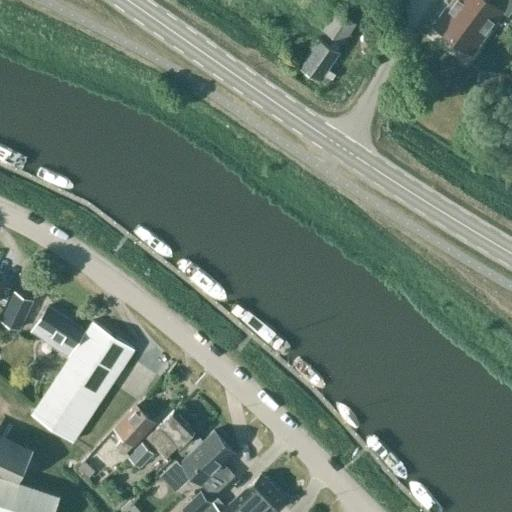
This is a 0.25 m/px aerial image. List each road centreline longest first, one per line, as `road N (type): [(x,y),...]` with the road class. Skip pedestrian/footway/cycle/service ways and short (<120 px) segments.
road 1 (residential): [(367,511),(159,316),(0,214)]
road 2 (primary): [(511,254),(126,0)]
road 3 (unknown): [(338,145),(417,0)]
